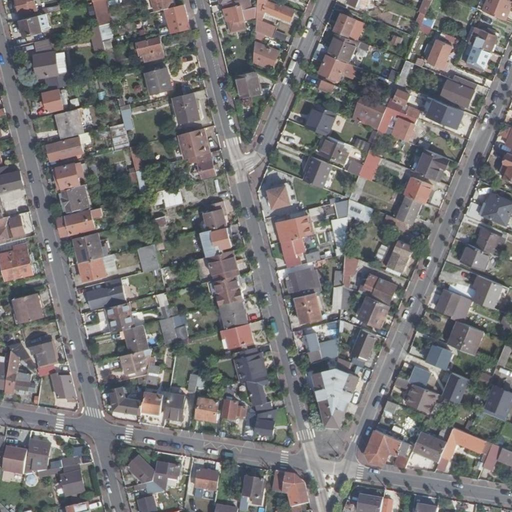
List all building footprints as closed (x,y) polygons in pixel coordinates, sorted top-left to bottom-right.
[(16,0),(20,15),(37,11),(34,0),(16,0)] [(112,17),(107,0),(103,0),(94,2),(95,7),(97,14),(100,27),(107,25),(121,21),(119,15),(112,17)] [(154,0),(147,0),(151,14),(157,12),(154,0)] [(168,9),(175,7),(173,0),(154,0),(157,12),(168,9)] [(258,18),(258,0),(236,0),(226,3),(230,19),(231,19),(233,24),(258,18)] [(290,21),(296,9),(283,4),(281,7),(268,2),(269,0),(259,0),(259,8),(290,21)] [(350,0),(349,3),(365,10),(368,0),(350,0)] [(511,0),(489,0),(484,12),(506,21),(511,5),(511,0)] [(43,15),(47,14),(62,10),(61,5),(41,10),(43,15)] [(170,34),(185,31),(183,23),(189,22),(185,5),(175,7),(168,9),(172,25),(168,26),(170,34)] [(415,27),(421,30),(421,29),(423,24),(426,15),(421,13),(415,27)] [(43,15),(22,20),(25,36),(43,32),(43,29),(49,27),(47,14),(43,15)] [(343,15),(336,31),(350,37),(356,21),(343,15)] [(427,16),(424,25),(434,28),(437,19),(427,16)] [(266,35),(273,38),(277,29),(258,21),(257,31),(266,35)] [(356,21),(350,37),(358,41),(365,24),(356,21)] [(433,35),(435,30),(423,24),(421,29),(433,35)] [(106,51),(116,48),(117,48),(116,40),(112,41),(107,25),(100,27),(106,51)] [(100,27),(92,29),(98,52),(106,51),(100,27)] [(476,46),(492,53),(498,37),(499,34),(495,32),(490,29),(488,33),(478,28),(471,44),(476,46)] [(278,30),(275,36),(287,41),(289,35),(278,30)] [(263,42),(266,35),(257,31),(256,39),(263,42)] [(339,35),(333,49),(330,56),(348,63),(349,64),(355,49),(352,47),(354,42),(339,35)] [(164,57),(159,37),(138,42),(140,48),(142,55),(145,54),(147,61),(164,57)] [(399,45),(401,40),(395,37),(393,43),(399,45)] [(448,62),(454,47),(438,40),(429,63),(446,71),(450,63),(448,62)] [(256,42),(255,62),(272,69),(276,62),(280,53),(256,42)] [(37,43),(16,48),(18,56),(38,50),(37,43)] [(333,49),(320,43),(317,50),(328,55),(330,56),(333,49)] [(371,53),(374,47),(363,43),(361,49),(371,53)] [(484,71),(492,53),(476,46),(473,55),(466,52),(462,62),(484,71)] [(112,75),(122,72),(120,63),(117,63),(117,61),(119,60),(116,48),(106,51),(112,75)] [(328,55),(317,50),(314,57),(325,62),(328,55)] [(52,83),(53,91),(71,86),(69,73),(63,74),(60,55),(57,55),(56,53),(36,55),(36,58),(31,58),(34,77),(38,77),(38,78),(57,76),(58,82),(52,83)] [(330,56),(328,55),(325,62),(320,74),(340,82),(348,63),(330,56)] [(416,65),(408,61),(406,66),(412,69),(414,69),(416,65)] [(352,62),(346,75),(356,79),(361,67),(352,62)] [(402,86),(405,87),(412,69),(406,66),(398,84),(402,86)] [(171,81),(168,68),(147,73),(152,96),(166,92),(170,91),(174,90),(173,89),(171,81)] [(393,70),(390,79),(397,82),(400,73),(393,70)] [(262,92),(257,73),(238,78),(242,97),(262,92)] [(469,107),(478,85),(461,78),(459,82),(456,81),(452,89),(455,90),(451,102),(462,106),(463,104),(469,107)] [(324,79),(320,89),(335,95),(339,84),(324,79)] [(388,92),(383,105),(388,107),(391,101),(398,84),(389,80),(385,91),(388,92)] [(189,85),(182,87),(184,95),(191,93),(189,85)] [(409,96),(412,90),(405,87),(402,86),(400,91),(409,96)] [(49,113),(64,109),(60,92),(60,90),(44,94),(49,113)] [(60,92),(64,109),(70,107),(65,90),(60,92)] [(406,104),(409,96),(400,91),(395,102),(404,106),(404,104),(406,104)] [(200,118),(194,92),(191,93),(184,95),(175,97),(181,123),(200,118)] [(121,110),(130,108),(130,105),(126,106),(124,97),(118,99),(121,110)] [(357,122),(375,130),(380,119),(382,120),(386,108),(366,99),(363,106),(375,112),(371,122),(359,117),(357,122)] [(463,111),(434,99),(427,116),(456,128),(463,111)] [(391,101),(388,107),(401,112),(418,119),(421,112),(404,106),(395,102),(391,101)] [(337,113),(316,105),(307,128),(328,137),(337,113)] [(401,112),(388,107),(379,129),(385,132),(392,115),(401,119),(397,129),(403,132),(400,139),(408,142),(411,136),(413,137),(415,133),(412,132),(418,119),(401,112)] [(124,123),(125,128),(130,127),(127,115),(132,114),(130,108),(121,110),(124,123)] [(80,109),(57,115),(63,139),(86,133),(80,109)] [(111,127),(117,151),(130,148),(125,128),(124,123),(111,127)] [(511,134),(511,127),(505,124),(500,136),(509,141),(511,134)] [(393,136),(400,139),(403,132),(397,129),(393,136)] [(196,158),(209,154),(203,130),(179,136),(185,161),(189,159),(196,158)] [(85,144),(93,141),(90,132),(82,134),(85,144)] [(300,144),(303,137),(288,132),(286,138),(300,144)] [(404,152),(407,146),(399,142),(400,139),(393,136),(393,137),(389,146),(404,152)] [(346,144),(328,137),(321,153),(345,163),(349,153),(343,151),(346,144)] [(85,154),(80,138),(47,146),(51,163),(85,154)] [(137,172),(149,169),(157,167),(155,161),(160,159),(159,154),(154,155),(152,146),(139,150),(143,166),(136,168),(137,172)] [(417,173),(440,182),(450,159),(427,150),(417,173)] [(213,162),(211,154),(209,154),(196,158),(198,164),(199,170),(194,171),(195,176),(200,174),(202,178),(216,175),(215,169),(213,162)] [(360,177),(372,181),(377,168),(379,169),(383,159),(370,154),(364,167),(360,177)] [(334,166),(313,157),(310,165),(313,166),(310,174),(306,181),(325,189),(334,166)] [(85,176),(81,163),(57,168),(62,189),(81,184),(79,177),(85,176)] [(511,166),(506,163),(502,173),(507,175),(511,166)] [(352,167),(350,172),(360,177),(364,167),(356,164),(354,168),(352,167)] [(153,194),(155,193),(149,169),(137,172),(140,184),(143,196),(153,194)] [(130,186),(140,184),(137,172),(131,174),(127,175),(130,186)] [(24,188),(20,173),(11,175),(14,190),(24,188)] [(423,202),(426,204),(433,186),(413,178),(406,195),(408,196),(423,202)] [(168,188),(167,183),(155,186),(157,193),(168,190),(168,188)] [(85,185),(63,191),(68,211),(82,208),(83,212),(91,210),(91,209),(85,185)] [(153,194),(156,206),(160,205),(159,201),(166,200),(168,208),(184,203),(180,187),(168,190),(157,193),(155,193),(153,194)] [(291,204),(287,188),(270,192),(274,208),(291,204)] [(353,193),(351,200),(357,202),(361,193),(355,191),(353,193)] [(507,225),(511,212),(511,202),(493,195),(484,215),(507,225)] [(412,225),(413,225),(423,202),(408,196),(398,219),(400,220),(412,225)] [(91,211),(93,220),(134,209),(132,199),(102,207),(102,208),(91,211)] [(350,216),(351,200),(340,202),(341,207),(338,208),(340,219),(337,220),(339,228),(349,226),(349,219),(350,216)] [(370,224),(376,210),(357,202),(351,200),(350,216),(370,224)] [(226,208),(224,201),(208,206),(209,212),(223,209),(226,208)] [(213,230),(228,226),(225,217),(223,209),(209,212),(204,213),(208,231),(213,230)] [(83,212),(58,218),(63,236),(95,228),(93,220),(91,211),(91,210),(83,212)] [(154,219),(157,228),(169,225),(167,216),(154,219)] [(10,220),(10,217),(6,218),(0,219),(0,228),(6,227),(10,239),(25,235),(21,217),(10,220)] [(409,233),(412,225),(400,220),(396,228),(409,233)] [(279,225),(283,242),(303,237),(300,228),(295,229),(293,222),(279,225)] [(349,226),(339,228),(339,239),(341,239),(341,244),(343,255),(346,255),(349,226)] [(0,241),(8,240),(10,239),(6,227),(0,228),(0,241)] [(213,233),(213,230),(208,231),(202,233),(208,257),(218,255),(215,245),(221,244),(222,249),(231,246),(227,229),(213,233)] [(484,232),(477,248),(483,250),(493,255),(496,249),(500,240),(500,238),(484,232)] [(98,233),(75,239),(81,263),(103,258),(105,257),(98,233)] [(303,237),(283,242),(287,259),(297,257),(296,250),(303,249),(302,244),(305,243),(303,237)] [(27,245),(26,239),(9,243),(0,245),(0,249),(0,252),(27,245)] [(505,243),(500,240),(496,249),(502,251),(505,243)] [(399,242),(395,252),(399,254),(395,261),(391,260),(388,267),(403,274),(414,248),(399,242)] [(34,274),(27,245),(0,252),(7,280),(34,274)] [(156,270),(161,269),(159,263),(155,245),(140,249),(146,273),(156,270)] [(383,245),(379,256),(385,258),(389,246),(383,245)] [(461,262),(476,268),(481,254),(467,248),(461,262)] [(493,255),(483,250),(481,254),(476,268),(486,272),(493,255)] [(399,254),(395,252),(394,252),(390,259),(391,260),(395,261),(399,254)] [(238,275),(240,275),(235,254),(225,256),(224,253),(218,255),(208,257),(212,270),(215,281),(216,281),(238,275)] [(307,256),(309,264),(321,261),(319,253),(307,256)] [(103,258),(107,274),(118,271),(114,255),(105,257),(103,258)] [(354,275),(359,260),(351,257),(346,255),(345,275),(354,275)] [(81,263),(80,264),(84,281),(107,276),(107,274),(103,258),(81,263)] [(161,269),(156,270),(158,281),(164,280),(161,269)] [(206,271),(209,283),(215,281),(212,270),(206,271)] [(297,298),(316,294),(313,281),(311,271),(301,273),(292,276),(297,298)] [(242,289),(238,275),(216,281),(220,295),(242,289)] [(373,298),(389,305),(396,286),(372,276),(367,287),(363,285),(361,290),(369,294),(371,289),(375,292),(373,298)] [(503,285),(480,276),(475,288),(479,290),(474,301),(494,309),(503,285)] [(119,280),(107,283),(109,289),(104,290),(108,305),(109,307),(127,303),(121,279),(119,280)] [(215,281),(209,283),(212,297),(220,295),(216,281),(215,281)] [(335,308),(342,308),(344,286),(335,289),(335,308)] [(104,289),(88,293),(92,309),(108,305),(104,290),(104,289)] [(454,314),(461,297),(446,291),(439,308),(454,314)] [(155,296),(158,308),(161,307),(170,305),(168,296),(167,293),(155,296)] [(45,318),(39,294),(14,300),(20,324),(45,318)] [(170,305),(173,318),(180,316),(175,294),(168,296),(170,305)] [(297,298),(296,299),(301,322),(321,318),(316,294),(297,298)] [(381,327),(390,305),(389,305),(373,298),(369,296),(360,318),(381,327)] [(227,330),(248,324),(242,300),(221,306),(227,330)] [(127,303),(109,307),(110,312),(112,320),(134,314),(131,302),(127,303)] [(161,307),(164,320),(173,318),(170,305),(161,307)] [(209,308),(201,311),(201,312),(192,314),(195,322),(203,320),(205,326),(213,324),(209,308)] [(103,313),(105,321),(112,320),(110,312),(103,313)] [(180,316),(173,318),(180,342),(190,339),(186,321),(191,319),(190,313),(180,316)] [(112,320),(115,333),(126,330),(137,327),(134,314),(112,320)] [(161,321),(168,345),(179,342),(180,342),(173,318),(164,320),(161,321)] [(263,330),(260,322),(248,324),(227,330),(226,330),(230,347),(244,344),(247,344),(248,346),(255,344),(251,333),(263,330)] [(485,333),(461,323),(455,336),(453,335),(449,344),(475,355),(485,333)] [(137,327),(126,330),(132,354),(150,349),(144,325),(137,327)] [(366,362),(377,336),(363,330),(353,356),(366,362)] [(306,337),(312,364),(322,361),(319,347),(316,348),(315,344),(313,335),(306,337)] [(338,338),(315,344),(316,348),(319,347),(322,361),(338,356),(338,338)] [(511,348),(511,343),(508,342),(499,365),(505,367),(511,348)] [(58,362),(53,343),(31,348),(34,357),(40,356),(43,366),(54,364),(58,362)] [(437,347),(430,363),(438,367),(446,370),(453,353),(437,347)] [(27,364),(35,372),(39,370),(42,370),(21,348),(12,351),(18,356),(27,364)] [(132,354),(122,356),(127,374),(142,370),(142,368),(148,366),(145,356),(152,354),(153,348),(150,349),(132,354)] [(248,381),(265,377),(260,355),(259,355),(256,356),(254,348),(249,350),(245,350),(237,353),(243,374),(240,375),(242,383),(248,381)] [(7,389),(6,393),(13,394),(15,388),(20,389),(24,389),(35,391),(36,385),(30,384),(31,376),(16,374),(18,360),(18,356),(12,351),(12,355),(7,389)] [(0,388),(7,389),(12,355),(8,355),(6,364),(0,363),(0,388)] [(18,356),(18,360),(25,366),(27,364),(18,356)] [(199,376),(197,386),(204,387),(206,369),(204,369),(205,365),(201,362),(199,376)] [(151,365),(149,374),(148,383),(157,385),(160,367),(151,365)] [(41,377),(53,374),(57,373),(55,366),(54,366),(44,369),(42,370),(39,370),(41,377)] [(446,370),(438,367),(434,375),(447,380),(451,372),(446,370)] [(417,368),(411,383),(424,389),(431,374),(417,368)] [(339,426),(358,379),(338,370),(315,375),(318,390),(319,390),(327,426),(339,426)] [(69,397),(78,397),(72,377),(58,377),(57,373),(53,374),(59,397),(69,397)] [(189,392),(196,393),(197,386),(199,376),(191,375),(189,392)] [(255,411),(257,413),(272,409),(271,402),(267,403),(263,385),(269,384),(268,376),(265,377),(248,381),(255,411)] [(411,383),(398,377),(395,385),(412,392),(407,402),(426,410),(433,393),(424,389),(411,383)] [(511,406),(511,392),(495,385),(486,408),(508,417),(511,406)] [(116,410),(143,415),(143,414),(145,402),(127,399),(124,387),(111,391),(116,410)] [(236,393),(231,389),(229,402),(227,402),(225,419),(236,420),(237,419),(245,420),(247,408),(241,407),(236,406),(237,403),(234,403),(235,396),(236,393)] [(145,402),(143,414),(160,417),(164,395),(146,393),(145,402)] [(483,403),(486,395),(479,393),(476,400),(483,403)] [(170,394),(170,401),(172,401),(169,418),(183,421),(187,396),(170,394)] [(452,400),(439,395),(436,401),(449,407),(452,400)] [(217,421),(219,402),(200,398),(197,418),(217,421)] [(399,405),(389,401),(385,410),(395,414),(399,405)] [(258,420),(259,414),(257,413),(255,411),(252,408),(248,426),(256,427),(258,420)] [(483,419),(485,414),(479,411),(477,417),(483,419)] [(256,427),(256,433),(271,435),(273,422),(258,420),(256,427)] [(441,461),(437,470),(444,473),(458,442),(482,452),(486,441),(454,428),(448,444),(441,461)] [(416,447),(376,431),(366,455),(369,462),(385,465),(391,451),(399,454),(394,466),(407,468),(415,450),(416,447)] [(422,433),(416,447),(415,450),(441,461),(448,444),(422,433)] [(36,459),(34,472),(40,471),(47,470),(51,445),(34,442),(32,458),(36,459)] [(511,451),(494,444),(484,468),(493,472),(499,459),(511,464),(511,470),(511,471),(511,451)] [(26,473),(30,448),(22,447),(21,450),(8,448),(4,472),(25,475),(26,473)] [(80,466),(82,465),(81,458),(63,461),(64,468),(80,466)] [(144,483),(155,471),(140,458),(130,469),(144,483)] [(156,473),(154,482),(166,492),(166,488),(168,480),(178,481),(179,481),(181,467),(161,464),(159,474),(156,473)] [(86,491),(80,466),(64,468),(47,470),(40,471),(41,477),(63,474),(68,495),(86,491)] [(217,490),(219,475),(200,472),(198,487),(217,490)] [(298,476),(278,472),(275,491),(291,493),(294,507),(302,505),(311,503),(306,483),(298,476)] [(261,498),(264,481),(248,479),(246,495),(261,498)] [(177,490),(178,481),(168,480),(166,488),(177,490)] [(140,498),(143,511),(157,511),(153,495),(166,492),(154,482),(135,487),(136,491),(148,488),(150,496),(140,498)] [(360,511),(381,511),(384,500),(362,497),(360,511)] [(275,511),(276,500),(268,499),(266,511),(275,511)] [(392,511),(394,501),(386,500),(384,511),(392,511)] [(90,511),(88,502),(69,507),(70,511),(90,511)]
